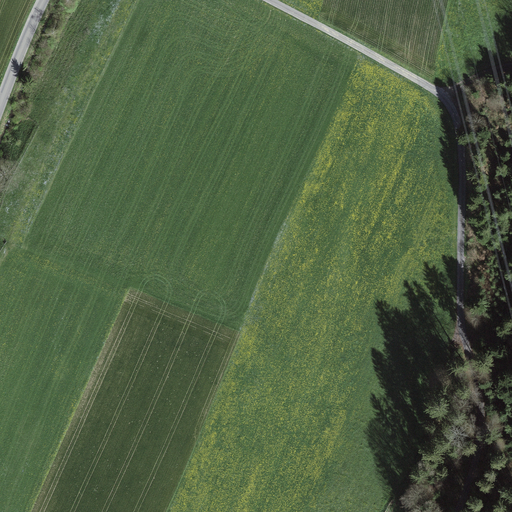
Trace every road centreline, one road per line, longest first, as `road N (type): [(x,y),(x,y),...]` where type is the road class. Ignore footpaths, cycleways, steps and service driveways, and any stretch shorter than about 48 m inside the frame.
road 1 (unclassified): [(457,511),(479,408),(461,323),(465,230),(452,107),(440,93),(269,0)]
road 2 (track): [(387,511),(425,433),(447,344),(461,323)]
